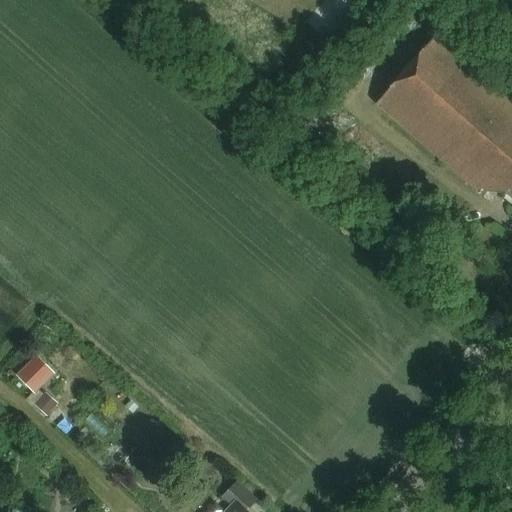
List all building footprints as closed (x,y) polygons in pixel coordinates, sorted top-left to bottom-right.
[(511,104),(436,37),(376,104),(480,197),(485,191),(504,195),(507,192),(511,196),(511,104)] [(435,214),(444,202),(428,189),(419,201),(435,214)] [(36,357),(16,377),(33,394),(53,374),(36,357)] [(47,417),(58,405),(46,393),(34,405),(47,417)] [(248,511),(257,502),(237,483),(223,499),(232,507),(227,511),(248,511)]
